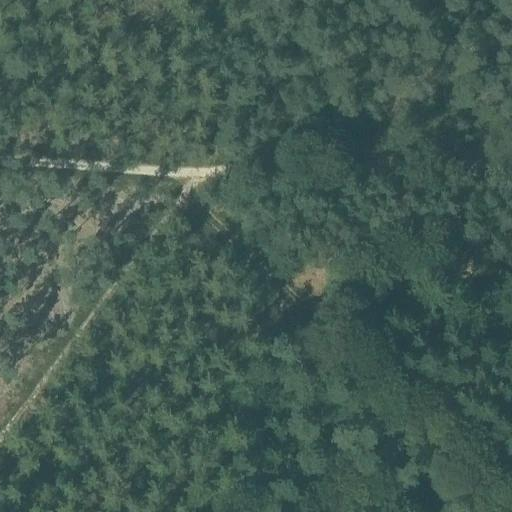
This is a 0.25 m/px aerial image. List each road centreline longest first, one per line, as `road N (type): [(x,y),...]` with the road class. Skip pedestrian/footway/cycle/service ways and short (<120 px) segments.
road 1 (track): [(492,511),(195,205),(190,171)]
road 2 (track): [(511,175),(190,171)]
road 3 (track): [(190,171),(0,419)]
road 4 (track): [(190,171),(0,154)]
